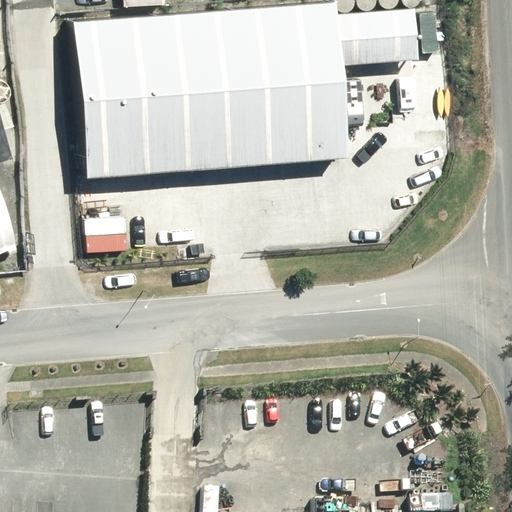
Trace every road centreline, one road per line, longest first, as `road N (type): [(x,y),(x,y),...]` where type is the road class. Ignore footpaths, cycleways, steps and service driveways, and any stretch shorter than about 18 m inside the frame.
road 1 (residential): [(0,342),(511,299)]
road 2 (unknown): [(46,338),(12,0)]
road 3 (unknown): [(172,327),(181,511)]
